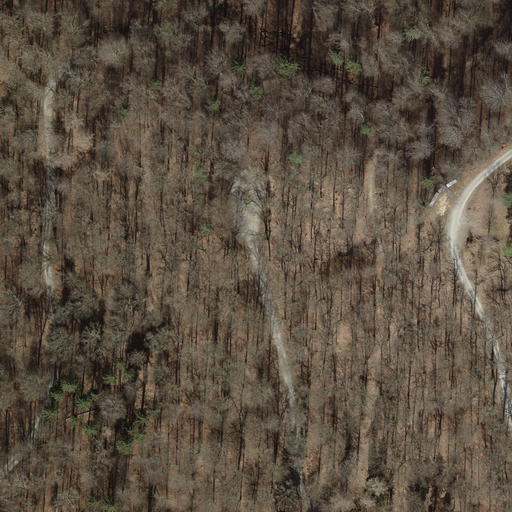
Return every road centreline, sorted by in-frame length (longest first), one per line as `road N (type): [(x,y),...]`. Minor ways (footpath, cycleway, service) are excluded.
road 1 (track): [(226,0),(152,36),(76,55),(55,77),(45,102),(56,376),(43,418),(0,476)]
road 2 (track): [(314,511),(303,497),(290,387),(237,186)]
road 3 (track): [(503,397),(486,320),(454,239),(466,193),(511,151)]
road 4 (track): [(503,397),(378,264),(371,234)]
